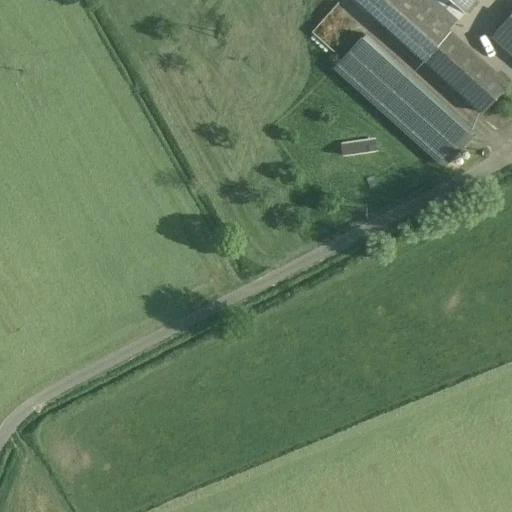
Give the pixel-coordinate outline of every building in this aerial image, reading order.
[(355,0),(481,112),(507,83),(413,0),(355,0)] [(449,0),(464,13),(475,0),(449,0)] [(511,14),(488,40),(511,61),(511,14)] [(361,38),(335,67),(443,164),(469,136),(361,38)] [(454,307),(422,322),(426,330),(458,316),(454,307)] [(358,358),(324,369),(327,379),(361,369),(358,358)]
